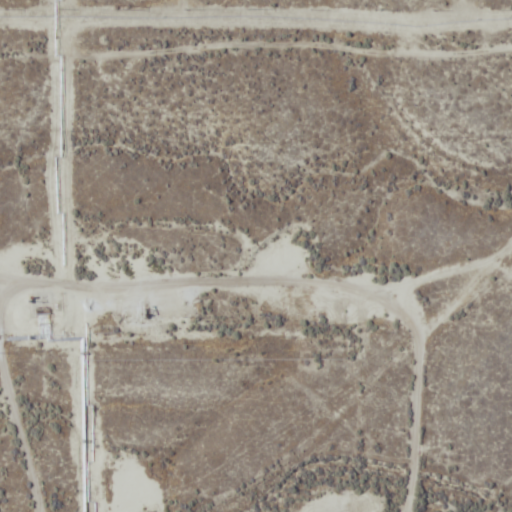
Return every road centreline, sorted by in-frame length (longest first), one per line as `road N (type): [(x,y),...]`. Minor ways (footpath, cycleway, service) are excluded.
road 1 (residential): [(511,50),(461,59),(272,46),(182,56),(0,57)]
road 2 (residential): [(0,345),(44,511)]
